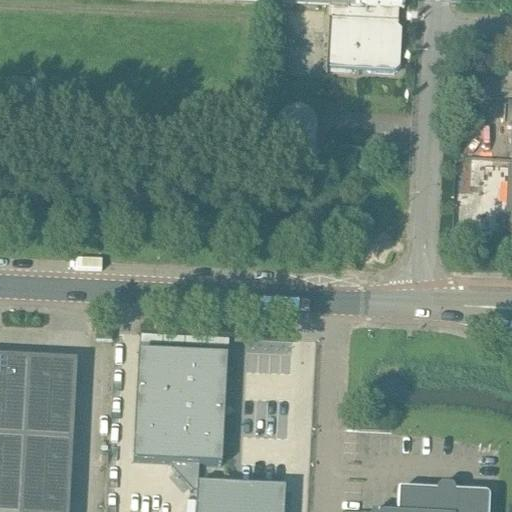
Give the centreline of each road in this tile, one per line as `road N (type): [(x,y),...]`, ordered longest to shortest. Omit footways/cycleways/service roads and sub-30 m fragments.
road 1 (unclassified): [(0,281),(422,302)]
road 2 (residential): [(422,302),(435,27),(511,30)]
